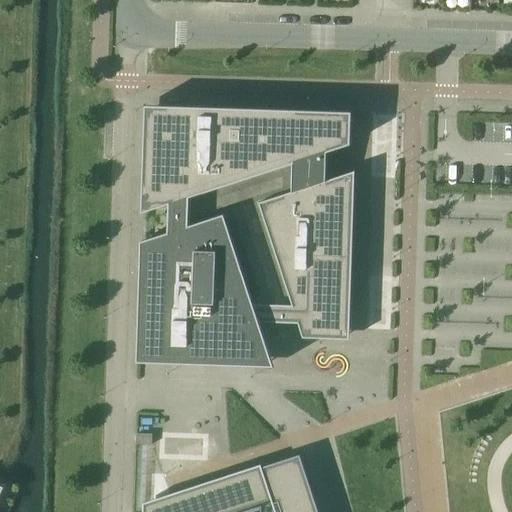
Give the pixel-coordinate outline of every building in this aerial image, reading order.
[(141,242),(137,362),(274,366),(259,322),(279,322),(298,323),(303,338),(349,339),(354,171),(325,181),(326,152),(327,152),(350,144),(351,112),(145,105),(142,213),(165,205),(164,234),(141,242)] [(373,267),(371,325),(387,326),(389,268),(373,267)] [(152,445),(152,434),(136,434),(136,444),(152,445)] [(213,442),(158,460),(163,475),(218,457),(213,442)] [(143,503),(142,511),(318,511),(311,491),(299,455),(297,455),(261,467),(261,464),(143,503)]
